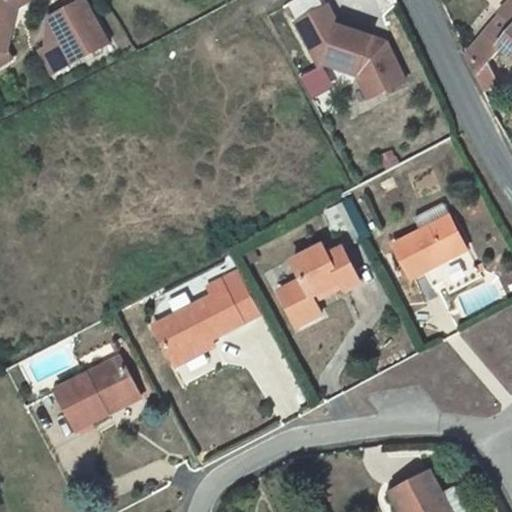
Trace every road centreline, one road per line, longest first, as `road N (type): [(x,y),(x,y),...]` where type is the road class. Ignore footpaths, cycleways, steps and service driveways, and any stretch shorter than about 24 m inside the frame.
road 1 (residential): [(500,433),(430,422),(306,434),(226,471),(198,511)]
road 2 (residential): [(511,181),(415,0)]
